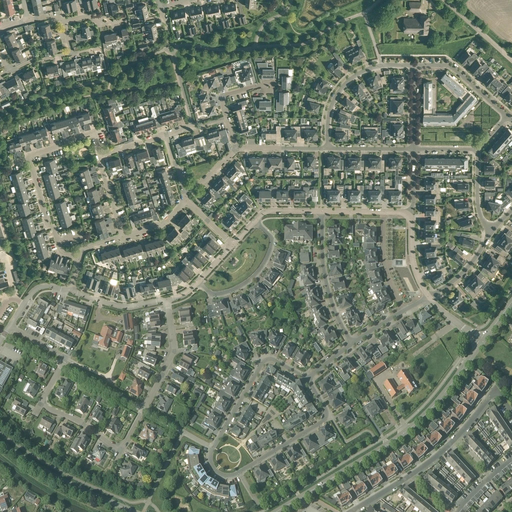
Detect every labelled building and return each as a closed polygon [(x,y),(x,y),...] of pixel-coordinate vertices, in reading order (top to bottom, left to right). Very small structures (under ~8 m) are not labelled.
[(41,1),(32,3),(33,8),(42,6),(41,3),(46,2),(45,0),(41,1)] [(58,0),(60,6),(63,5),(64,11),(70,10),(68,1),(64,2),(63,0),(58,0)] [(72,0),(73,0),(68,1),(70,10),(77,8),(75,2),(78,2),(77,0),(72,0)] [(78,0),(80,3),(83,2),(84,9),(91,7),(89,0),(78,0)] [(117,4),(113,5),(113,4),(108,5),(107,1),(103,2),(105,13),(109,12),(110,14),(115,13),(115,11),(118,10),(117,4)] [(421,1),(409,1),(409,11),(421,12),(421,1)] [(135,10),(135,13),(147,10),(147,8),(146,8),(145,4),(138,6),(138,9),(135,10)] [(226,14),(229,13),(230,17),(232,17),(230,4),(227,5),(224,6),(226,14)] [(147,10),(135,13),(136,16),(140,15),(140,18),(148,17),(147,13),(148,13),(147,10)] [(182,23),(179,11),(177,11),(177,12),(173,12),(175,20),(176,24),(182,23)] [(428,33),(429,16),(421,16),(421,19),(404,18),(404,32),(420,33),(428,33)] [(37,23),(39,31),(50,29),(49,23),(46,24),(45,21),(37,23)] [(145,32),(157,29),(156,27),(155,27),(154,23),(142,26),(142,27),(143,32),(145,32)] [(81,34),(81,37),(76,38),(76,41),(87,39),(86,36),(94,34),(93,30),(89,30),(88,25),(82,27),(83,33),(81,34)] [(4,36),(6,41),(14,37),(17,36),(13,28),(6,32),(7,35),(4,36)] [(119,36),(120,38),(121,44),(120,42),(125,41),(125,37),(128,36),(127,28),(121,29),(122,35),(119,36)] [(50,29),(39,31),(40,37),(42,36),(42,39),(44,39),(49,38),(48,35),(51,34),(50,29)] [(157,29),(145,32),(145,34),(149,34),(149,37),(145,37),(146,41),(149,40),(149,41),(155,40),(154,37),(157,36),(156,32),(157,32),(157,29)] [(115,32),(109,33),(112,47),(117,46),(116,45),(121,44),(120,38),(117,39),(115,32)] [(104,35),(105,41),(102,42),(103,48),(107,47),(107,48),(112,47),(109,33),(104,35)] [(14,37),(6,41),(9,46),(12,44),(13,47),(22,43),(20,39),(18,39),(16,40),(14,37)] [(44,39),(42,39),(44,39),(45,42),(44,42),(45,47),(47,47),(56,45),(55,39),(51,40),(51,37),(49,38),(44,39)] [(144,43),(144,41),(139,42),(140,49),(141,49),(141,50),(147,49),(147,47),(148,47),(147,42),(144,43)] [(22,43),(13,47),(15,50),(11,51),(14,56),(22,52),(20,50),(24,48),(23,45),(22,43)] [(56,45),(47,47),(49,52),(47,52),(48,55),(54,54),(53,51),(57,50),(56,45)] [(349,59),(352,64),(360,59),(359,57),(360,56),(359,53),(362,52),(360,47),(355,50),(354,48),(350,50),(351,52),(347,54),(347,55),(346,55),(348,59),(349,59)] [(459,59),(465,64),(467,62),(469,64),(477,56),(474,53),(472,55),(466,51),(459,59)] [(22,52),(14,56),(16,61),(19,60),(21,62),(26,59),(25,57),(24,57),(22,52)] [(99,55),(94,57),(97,70),(97,69),(97,68),(101,68),(101,69),(105,68),(103,57),(100,58),(99,55)] [(91,57),(86,58),(88,67),(92,67),(93,70),(97,70),(94,57),(95,59),(92,60),(91,57)] [(81,62),(78,63),(80,73),(85,72),(84,68),(88,67),(86,58),(80,59),(81,62)] [(328,67),(329,68),(328,69),(329,70),(328,70),(331,73),(332,72),(336,77),(342,71),(339,68),(343,64),(338,60),(334,63),(333,64),(332,62),(330,62),(328,65),(328,67)] [(470,69),(476,74),(478,71),(480,74),(488,66),(485,63),(483,65),(477,60),(470,69)] [(74,61),(69,62),(71,71),(75,70),(76,74),(80,73),(78,63),(75,63),(74,61)] [(71,71),(69,62),(64,63),(65,66),(62,66),(64,77),(69,76),(68,72),(71,71)] [(238,80),(240,79),(241,82),(250,79),(250,77),(253,76),(252,70),(250,63),(243,65),(244,68),(235,71),(238,80)] [(267,63),(258,63),(260,70),(263,70),(263,76),(274,76),(274,68),(273,68),(273,66),(267,66),(267,63)] [(57,64),(51,66),(53,74),(59,73),(59,74),(62,74),(61,67),(58,68),(57,64)] [(53,74),(51,66),(46,67),(47,70),(44,71),(46,77),(48,77),(48,75),(53,74)] [(33,68),(28,71),(31,78),(36,76),(37,78),(40,76),(37,70),(35,72),(33,68)] [(483,80),(489,85),(496,77),(492,74),(493,72),(489,68),(482,75),(485,78),(483,80)] [(279,69),(279,77),(283,77),(283,86),(291,86),(291,76),(290,76),(290,75),(288,75),(288,69),(279,69)] [(31,78),(28,71),(23,73),(25,76),(22,78),(25,83),(27,82),(26,81),(31,78)] [(445,73),(441,78),(442,78),(446,82),(444,83),(448,86),(454,79),(449,74),(448,75),(445,73)] [(222,74),(217,76),(220,85),(223,84),(224,86),(232,84),(229,76),(224,78),(222,74)] [(381,79),(377,81),(375,75),(368,78),(369,79),(368,79),(369,83),(370,82),(372,87),(376,86),(377,88),(383,88),(383,83),(381,79)] [(205,83),(203,87),(210,91),(211,88),(220,85),(217,76),(214,77),(214,78),(207,80),(207,83),(205,83)] [(15,77),(10,80),(15,90),(16,91),(19,90),(24,87),(19,78),(16,80),(15,77)] [(496,77),(489,85),(489,86),(490,84),(496,89),(497,89),(498,90),(499,88),(501,90),(507,84),(504,81),(502,83),(496,77)] [(315,89),(320,92),(321,90),(324,92),(328,87),(326,86),(328,82),(322,79),(320,82),(318,81),(315,87),(316,87),(315,89)] [(454,79),(448,86),(451,89),(452,88),(454,89),(457,87),(460,84),(454,79)] [(7,84),(3,86),(7,96),(12,93),(12,92),(11,91),(15,90),(10,80),(6,82),(7,84)] [(424,85),(424,92),(434,92),(434,88),(432,88),(432,82),(426,82),(426,85),(424,85)] [(404,83),(391,83),(391,92),(397,92),(397,89),(403,89),(403,83),(404,83)] [(362,89),(359,84),(353,88),(353,89),(355,92),(356,92),(360,98),(366,94),(370,100),(373,98),(365,87),(362,89)] [(457,87),(454,89),(456,91),(455,92),(458,96),(458,95),(465,88),(460,84),(457,87)] [(508,86),(503,91),(507,94),(505,97),(511,103),(511,93),(510,91),(511,89),(508,86)] [(200,103),(201,106),(210,103),(208,94),(210,91),(203,87),(201,91),(201,94),(199,94),(201,102),(200,103)] [(465,88),(458,95),(460,97),(459,98),(462,101),(462,100),(463,99),(464,100),(471,94),(465,88)] [(280,100),(277,99),(277,110),(283,110),(283,102),(287,102),(287,101),(289,101),(289,91),(280,91),(280,100)] [(471,94),(464,100),(466,102),(465,103),(469,107),(470,108),(471,108),(476,102),(474,101),(476,99),(471,94)] [(253,97),(257,109),(271,109),(271,101),(262,101),(262,97),(253,97)] [(316,111),(317,111),(320,104),(314,102),(315,99),(308,97),(305,108),(313,110),(312,111),(316,112),(316,111)] [(351,101),(346,97),(342,102),(343,103),(342,104),(345,106),(346,105),(350,109),(354,103),(356,105),(359,102),(354,98),(351,101)] [(390,97),(390,106),(402,106),(402,100),(395,100),(395,97),(390,97)] [(232,106),(234,112),(243,109),(242,105),(247,103),(246,100),(238,102),(239,104),(232,106)] [(104,114),(114,111),(119,110),(118,104),(116,106),(115,102),(108,104),(109,106),(103,108),(105,114),(104,114)] [(210,103),(201,106),(204,113),(207,112),(208,116),(216,113),(214,105),(211,106),(210,103)] [(461,103),(456,109),(457,110),(458,110),(462,115),(464,116),(469,110),(467,109),(469,107),(465,103),(463,104),(461,103)] [(174,109),(169,110),(173,122),(178,121),(176,114),(179,113),(178,110),(180,109),(178,104),(176,105),(177,107),(174,107),(174,109)] [(168,124),(164,112),(159,113),(156,105),(153,106),(157,119),(160,118),(162,124),(167,123),(168,124)] [(158,120),(157,119),(153,106),(151,106),(151,108),(152,113),(151,115),(151,116),(148,117),(149,120),(152,130),(151,129),(157,127),(155,121),(158,120)] [(402,106),(390,106),(390,115),(400,115),(400,112),(402,112),(402,106)] [(169,110),(164,112),(168,124),(173,122),(169,110)] [(88,112),(83,114),(88,130),(90,129),(89,124),(88,124),(87,121),(91,120),(88,112)] [(356,116),(346,112),(345,115),(339,112),(336,119),(337,120),(341,122),(341,121),(346,123),(347,119),(354,122),(356,116)] [(83,114),(77,115),(80,124),(83,123),(84,125),(83,126),(85,130),(88,130),(83,114)] [(245,114),(236,117),(238,122),(246,120),(245,114)] [(424,114),(424,122),(427,122),(427,124),(435,124),(435,122),(435,116),(433,116),(433,114),(424,114)] [(435,116),(435,122),(437,122),(437,124),(445,124),(445,114),(437,114),(437,116),(435,116)] [(445,114),(445,124),(454,124),(458,119),(454,115),(453,116),(452,115),(452,114),(448,114),(445,114)] [(115,116),(106,119),(108,124),(114,122),(115,125),(122,123),(121,121),(120,120),(117,121),(115,117),(115,116)] [(72,117),(66,118),(69,127),(72,126),(73,129),(72,129),(74,134),(77,133),(72,117)] [(61,120),(55,122),(58,130),(62,129),(62,132),(61,132),(63,137),(66,136),(61,120)] [(246,120),(238,122),(239,128),(248,125),(246,120)] [(390,120),(390,130),(403,130),(403,129),(402,129),(402,124),(397,124),(397,120),(396,120),(390,120)] [(139,123),(134,125),(133,121),(129,122),(131,128),(134,127),(136,134),(142,133),(139,123)] [(47,123),(49,130),(52,129),(52,132),(58,130),(55,122),(50,124),(50,123),(47,123)] [(49,130),(47,123),(44,124),(45,128),(40,130),(42,138),(48,136),(46,131),(49,130)] [(123,126),(124,125),(123,123),(122,123),(115,125),(116,128),(110,130),(111,135),(110,135),(120,133),(118,127),(123,126)] [(248,125),(239,128),(241,134),(247,132),(248,135),(257,132),(256,127),(249,129),(248,125)] [(271,130),(271,139),(276,139),(276,136),(281,136),(281,125),(276,125),(276,130),(271,130)] [(285,138),(291,138),(291,129),(285,129),(285,126),(282,126),(282,132),(285,132),(285,138)] [(291,129),(291,138),(297,138),(297,130),(300,130),(300,126),(294,126),(294,129),(291,129)] [(310,139),(311,139),(311,129),(305,129),(305,126),(302,126),(302,132),(305,132),(305,139),(309,139),(309,138),(310,138),(310,139)] [(262,137),(266,136),(266,139),(271,139),(271,130),(266,130),(266,127),(262,127),(262,137)] [(349,128),(342,127),(342,129),(342,132),(336,132),(336,139),(337,139),(337,140),(341,140),(341,139),(346,139),(346,135),(349,135),(349,128)] [(369,139),(371,139),(371,127),(371,130),(369,130),(369,127),(362,127),(362,133),(365,133),(365,140),(369,140),(369,139)] [(371,127),(371,139),(373,139),(373,140),(377,140),(377,133),(380,133),(380,127),(371,127)] [(218,128),(212,130),(215,140),(220,138),(220,141),(223,143),(229,141),(226,129),(219,131),(218,128)] [(40,130),(34,131),(39,147),(42,147),(41,142),(40,142),(39,139),(42,138),(40,130)] [(204,136),(201,137),(204,149),(205,152),(208,151),(208,149),(211,149),(210,147),(212,144),(211,141),(215,140),(212,130),(207,132),(208,135),(204,136)] [(34,131),(29,133),(32,141),(35,140),(36,143),(35,143),(36,148),(39,147),(34,131)] [(29,133),(24,135),(28,151),(31,150),(30,145),(29,145),(28,142),(32,141),(29,133)] [(120,133),(110,135),(112,141),(119,139),(120,142),(126,140),(125,137),(122,138),(120,133)] [(504,133),(500,138),(508,144),(511,140),(504,133)] [(24,135),(18,136),(21,145),(24,144),(25,146),(24,147),(26,152),(28,151),(24,135)] [(18,136),(13,138),(18,157),(22,156),(21,151),(19,152),(18,149),(22,148),(21,145),(18,136)] [(187,138),(191,150),(196,149),(199,151),(204,149),(201,137),(198,138),(194,139),(193,136),(187,138)] [(7,140),(8,143),(9,147),(10,151),(14,150),(15,153),(13,153),(15,158),(18,157),(13,138),(7,140)] [(187,152),(191,150),(187,138),(182,139),(182,142),(176,144),(180,156),(185,155),(187,152)] [(500,138),(496,142),(504,149),(508,144),(500,138)] [(496,142),(492,146),(500,153),(504,149),(496,142)] [(155,155),(152,156),(154,164),(154,165),(156,164),(156,163),(157,163),(156,160),(164,158),(162,152),(160,152),(158,146),(153,148),(155,155)] [(500,153),(492,146),(488,151),(495,158),(500,153)] [(147,150),(141,151),(144,160),(149,158),(150,163),(153,162),(154,164),(152,156),(150,157),(149,154),(148,154),(147,150)] [(136,153),(138,160),(135,161),(138,170),(141,169),(139,161),(144,160),(141,151),(136,153)] [(127,164),(124,164),(127,173),(130,172),(128,166),(133,165),(131,155),(125,156),(127,164)] [(318,176),(318,168),(315,168),(315,166),(315,156),(314,156),(314,155),(310,155),(310,156),(308,156),(308,166),(312,166),(312,171),(314,171),(314,176),(318,176)] [(331,166),(334,166),(334,157),(334,156),(333,156),(333,155),(329,155),(329,156),(328,156),(328,166),(328,168),(324,168),(324,174),(328,174),(328,171),(331,171),(331,166)] [(256,157),(256,167),(260,167),(260,170),(265,170),(265,156),(262,156),(262,157),(256,157)] [(265,156),(265,170),(266,170),(266,171),(268,171),(268,169),(271,169),(272,167),(275,167),(275,157),(268,157),(268,156),(265,156)] [(249,157),(249,161),(246,161),(246,166),(247,169),(249,169),(249,167),(256,167),(256,157),(249,157)] [(275,157),(275,167),(279,167),(279,170),(285,170),(285,159),(284,162),(282,162),(282,157),(275,157)] [(285,159),(285,170),(285,169),(288,169),(288,167),(294,167),(294,169),(300,169),(300,167),(298,163),(294,163),(294,157),(288,157),(288,159),(285,159)] [(334,157),(334,166),(340,166),(340,169),(343,169),(343,163),(343,160),(340,160),(340,157),(334,157)] [(349,166),(354,166),(354,157),(349,157),(348,166),(345,166),(345,169),(349,169),(349,166)] [(360,157),(354,157),(354,166),(354,169),(364,169),(364,166),(360,166),(360,157)] [(366,169),(375,169),(375,157),(369,157),(369,160),(366,160),(366,169)] [(375,157),(375,169),(380,169),(380,171),(384,171),(384,160),(381,160),(381,157),(375,157)] [(386,169),(395,170),(395,157),(395,158),(389,157),(389,165),(386,165),(386,169)] [(119,158),(114,160),(116,168),(121,166),(123,171),(126,170),(127,173),(124,164),(122,165),(121,162),(120,163),(119,158)] [(44,162),(46,167),(56,164),(54,159),(44,162)] [(495,168),(493,168),(493,165),(498,165),(498,164),(493,159),(490,162),(490,165),(485,165),(485,166),(484,166),(484,170),(484,173),(493,173),(495,173),(495,168)] [(109,175),(110,175),(110,177),(112,176),(112,174),(111,169),(116,168),(114,160),(108,161),(111,168),(108,169),(109,175)] [(48,173),(43,175),(57,171),(56,164),(46,167),(48,173)] [(234,164),(230,168),(237,175),(241,171),(243,173),(245,170),(240,166),(238,168),(234,164)] [(79,170),(80,176),(89,173),(96,171),(95,169),(89,171),(88,168),(79,170)] [(156,169),(157,172),(158,177),(167,174),(165,169),(162,170),(161,168),(156,169)] [(230,176),(228,179),(235,186),(234,185),(233,183),(235,181),(233,179),(237,175),(230,168),(226,173),(230,176)] [(11,174),(12,180),(22,177),(20,171),(11,174)] [(57,171),(43,175),(45,180),(55,177),(53,172),(57,171)] [(89,173),(80,176),(82,181),(98,177),(97,174),(90,176),(89,173)] [(485,184),(485,188),(495,188),(495,180),(497,180),(497,176),(491,176),(491,180),(485,180),(485,181),(484,181),(484,184),(485,184)] [(22,177),(12,180),(14,186),(24,183),(22,177)] [(55,177),(45,180),(47,186),(56,184),(55,177)] [(98,177),(82,181),(84,187),(93,184),(92,181),(98,179),(98,177)] [(222,177),(217,181),(224,188),(228,184),(232,187),(233,188),(235,186),(228,179),(225,181),(222,177)] [(392,201),(395,201),(395,179),(395,188),(389,188),(389,185),(386,185),(386,192),(389,192),(389,200),(392,200),(392,201)] [(458,191),(468,191),(468,188),(469,188),(469,184),(468,184),(468,183),(461,183),(461,179),(453,179),(453,183),(458,183),(458,191)] [(433,188),(433,191),(440,191),(440,187),(438,187),(438,182),(435,182),(435,181),(429,181),(429,180),(424,180),(424,184),(425,184),(425,188),(433,188)] [(217,189),(215,192),(220,196),(222,194),(220,192),(224,188),(217,181),(213,186),(217,189)] [(24,183),(14,186),(16,191),(25,189),(24,183)] [(56,184),(47,186),(49,192),(58,189),(56,184)] [(283,199),(288,199),(288,196),(291,196),(291,185),(288,185),(288,187),(288,190),(283,190),(283,199)] [(291,196),(291,197),(294,197),(294,200),(300,200),(300,190),(300,187),(295,187),(295,186),(295,185),(291,185),(291,196)] [(331,201),(334,201),(334,190),(331,190),(331,185),(324,185),(324,192),(328,192),(328,200),(331,200),(331,201)] [(334,190),(334,201),(337,201),(337,200),(340,200),(340,192),(343,192),(343,185),(340,185),(340,187),(337,187),(337,190),(334,190)] [(351,201),(354,201),(354,190),(351,190),(351,185),(345,185),(345,192),(348,192),(348,200),(351,200),(351,201)] [(354,190),(354,201),(357,201),(357,200),(360,200),(360,192),(364,192),(364,185),(357,185),(357,190),(354,190)] [(372,201),(375,201),(375,190),(372,190),(372,188),(369,188),(369,185),(365,185),(365,192),(369,192),(369,200),(372,200),(372,201)] [(375,186),(375,190),(375,201),(378,201),(378,200),(381,200),(381,192),(384,192),(384,185),(380,185),(380,186),(375,186)] [(256,195),(259,195),(259,199),(265,199),(265,190),(260,190),(260,186),(256,186),(256,195)] [(265,190),(265,199),(271,199),(271,195),(274,195),(274,186),(274,187),(270,187),(270,190),(265,190)] [(274,186),(274,195),(277,195),(277,199),(283,199),(283,190),(277,190),(277,186),(274,186)] [(300,190),(300,200),(306,200),(306,196),(309,196),(309,186),(303,186),(303,190),(300,190)] [(96,187),(87,190),(85,191),(86,196),(89,196),(104,191),(104,189),(97,191),(96,187)] [(25,189),(16,191),(18,197),(27,194),(25,189)] [(58,189),(49,192),(50,198),(60,195),(58,189)] [(209,190),(205,194),(212,201),(216,197),(218,199),(220,196),(215,192),(213,194),(209,190)] [(104,191),(89,196),(90,201),(99,199),(98,195),(105,193),(104,191)] [(440,191),(433,191),(433,195),(425,195),(425,199),(424,199),(424,203),(429,203),(429,202),(435,202),(435,198),(438,198),(438,195),(440,195),(440,191)] [(491,192),(485,192),(485,198),(485,205),(487,205),(487,209),(490,210),(490,211),(492,212),(494,202),(489,201),(488,195),(491,195),(491,192)] [(245,201),(241,205),(248,211),(252,207),(250,204),(253,201),(244,193),(240,197),(245,201)] [(26,201),(28,200),(29,200),(27,194),(18,197),(19,203),(17,204),(26,201)] [(201,199),(205,202),(203,205),(207,209),(210,207),(208,205),(212,201),(205,194),(201,199)] [(136,195),(127,198),(129,203),(128,203),(129,206),(133,204),(136,204),(138,203),(141,202),(141,199),(137,200),(136,195)] [(173,195),(165,198),(166,203),(162,204),(163,207),(174,204),(173,201),(175,200),(173,195)] [(494,202),(492,212),(495,212),(495,211),(498,212),(499,208),(501,208),(503,207),(511,200),(506,195),(504,197),(505,199),(502,201),(503,202),(502,204),(494,202)] [(459,210),(469,209),(468,206),(469,206),(469,202),(468,202),(468,201),(461,202),(460,198),(454,199),(455,203),(458,202),(459,210)] [(55,203),(57,209),(66,206),(65,200),(55,203)] [(26,201),(17,204),(19,209),(28,207),(26,201)] [(89,208),(90,212),(109,206),(108,204),(101,206),(100,202),(91,205),(92,207),(89,208)] [(232,208),(241,217),(243,215),(244,216),(248,211),(241,205),(239,207),(238,207),(236,206),(236,207),(233,205),(231,207),(232,208)] [(66,206),(57,209),(59,215),(68,212),(66,206)] [(109,206),(90,212),(92,217),(104,214),(103,210),(109,208),(109,206)] [(28,207),(19,209),(20,215),(30,212),(28,207)] [(433,214),(433,217),(440,218),(440,214),(438,214),(438,211),(435,211),(435,207),(425,207),(425,214),(433,214)] [(150,209),(144,211),(147,220),(153,218),(152,215),(154,214),(153,208),(150,209)] [(233,213),(229,218),(236,224),(240,220),(238,218),(240,216),(241,217),(232,208),(230,210),(233,213)] [(138,213),(141,222),(147,220),(144,211),(143,209),(138,211),(138,213)] [(68,212),(59,215),(60,221),(70,218),(68,212)] [(141,222),(138,213),(132,214),(133,217),(135,223),(141,222)] [(183,215),(181,217),(192,228),(188,224),(191,222),(195,225),(198,221),(194,217),(192,219),(186,214),(184,216),(183,215)] [(22,219),(23,225),(33,222),(31,216),(22,219)] [(464,228),(473,225),(472,222),(473,222),(472,218),(471,219),(471,217),(464,220),(463,216),(457,218),(458,221),(461,220),(464,228)] [(192,228),(181,217),(182,218),(180,221),(179,220),(177,221),(178,222),(178,223),(184,229),(182,231),(187,235),(189,233),(184,229),(187,226),(190,230),(192,228)] [(440,218),(433,217),(433,221),(425,221),(425,225),(424,225),(424,229),(429,229),(429,228),(435,228),(435,221),(440,221),(440,218)] [(70,218),(60,221),(62,226),(72,224),(70,218)] [(95,221),(96,226),(105,224),(112,222),(111,219),(105,221),(104,218),(95,221)] [(229,218),(225,222),(223,220),(221,223),(226,227),(228,225),(232,229),(236,224),(229,218)] [(33,222),(23,225),(25,231),(35,228),(33,222)] [(105,224),(96,226),(98,232),(114,227),(113,225),(106,227),(105,224)] [(285,228),(285,242),(293,242),(293,244),(303,244),(303,242),(312,242),(312,228),(302,228),(302,225),(301,225),(300,225),(299,225),(298,226),(294,226),(294,228),(285,228)] [(365,234),(365,238),(375,238),(375,237),(376,237),(376,230),(373,230),(373,231),(368,231),(365,228),(365,226),(357,226),(357,231),(362,231),(365,234)] [(114,227),(98,232),(100,237),(109,235),(108,231),(114,229),(114,227)] [(171,229),(169,231),(170,232),(181,241),(177,238),(179,235),(183,239),(187,235),(182,231),(180,233),(175,227),(172,230),(171,229)] [(328,235),(329,235),(339,235),(339,229),(339,227),(334,227),(334,229),(328,229),(328,235)] [(35,228),(25,231),(27,237),(42,232),(36,233),(35,228)] [(42,232),(27,237),(32,235),(34,241),(43,238),(42,232)] [(181,241),(170,232),(168,234),(167,233),(165,235),(166,236),(168,238),(166,240),(171,244),(172,242),(173,242),(175,240),(179,243),(181,241)] [(433,240),(433,244),(440,244),(440,240),(440,237),(435,237),(435,233),(429,233),(429,232),(424,232),(424,236),(425,236),(425,240),(433,240)] [(209,236),(205,240),(213,248),(218,244),(213,240),(215,238),(210,233),(208,235),(209,236)] [(462,245),(471,247),(472,244),(473,244),(474,241),(473,241),(474,240),(467,238),(468,234),(462,233),(461,236),(464,237),(462,245)] [(503,237),(502,239),(510,245),(511,241),(511,235),(511,237),(504,233),(501,237),(503,237)] [(329,235),(329,242),(332,242),(332,245),(342,245),(342,239),(339,239),(339,235),(329,235)] [(43,238),(34,241),(36,246),(45,244),(43,238)] [(158,238),(156,239),(156,240),(159,249),(162,248),(164,252),(166,252),(165,247),(162,238),(159,239),(158,238)] [(363,244),(363,248),(373,248),(373,244),(375,244),(375,242),(376,242),(376,239),(375,239),(375,238),(365,238),(365,244),(363,244)] [(510,245),(502,239),(501,240),(500,239),(497,243),(503,247),(500,251),(505,256),(508,253),(505,251),(510,245)] [(150,240),(150,242),(153,250),(156,249),(158,254),(160,253),(159,249),(156,240),(153,241),(152,240),(150,240)] [(196,244),(203,251),(205,249),(209,253),(213,248),(205,240),(200,245),(200,244),(198,246),(196,244)] [(153,250),(150,242),(147,243),(147,241),(144,242),(145,244),(147,252),(151,251),(152,256),(155,255),(153,250)] [(137,243),(134,244),(139,259),(137,254),(140,253),(142,258),(147,256),(145,250),(143,251),(140,244),(137,245),(137,243)] [(45,244),(36,246),(37,252),(47,249),(45,244)] [(197,253),(194,255),(201,262),(205,257),(201,253),(203,251),(196,244),(194,246),(194,247),(195,248),(194,250),(197,253)] [(440,244),(433,244),(433,247),(425,249),(426,253),(425,253),(425,257),(430,256),(430,255),(436,254),(435,247),(440,247),(440,244)] [(128,246),(129,247),(131,256),(135,255),(136,260),(139,259),(134,246),(131,247),(131,245),(128,246)] [(452,258),(460,264),(462,262),(462,263),(465,260),(464,259),(465,258),(459,254),(462,251),(456,246),(452,251),(455,254),(452,258)] [(112,248),(112,249),(116,263),(115,258),(118,257),(120,262),(125,260),(123,254),(120,255),(118,247),(115,248),(114,247),(112,248)] [(131,256),(129,247),(125,248),(125,247),(123,248),(123,249),(125,258),(129,257),(130,262),(133,261),(131,256)] [(328,259),(339,258),(339,251),(338,251),(338,247),(331,247),(332,251),(328,251),(328,256),(328,259)] [(373,248),(363,248),(362,248),(363,253),(365,252),(366,259),(376,258),(376,257),(377,257),(376,253),(375,253),(375,251),(374,251),(373,248)] [(47,249),(37,252),(39,258),(49,255),(47,249)] [(111,264),(106,249),(106,251),(103,252),(103,250),(100,251),(101,253),(101,255),(99,256),(101,262),(103,261),(107,260),(108,265),(111,264)] [(109,249),(106,249),(111,264),(109,259),(112,258),(114,263),(116,263),(112,249),(109,250),(109,249)] [(276,256),(275,258),(283,261),(284,259),(287,260),(290,254),(284,252),(283,255),(277,252),(277,253),(276,253),(275,256),(276,256)] [(301,264),(309,263),(308,254),(300,255),(301,264)] [(488,259),(488,261),(496,266),(501,260),(503,261),(505,258),(499,255),(496,259),(490,254),(487,259),(488,259)] [(184,258),(190,264),(192,262),(197,266),(201,262),(194,255),(192,258),(190,256),(189,256),(186,259),(184,258)] [(184,267),(181,269),(188,275),(192,271),(188,266),(190,264),(184,258),(181,261),(183,262),(181,264),(184,267)] [(283,261),(275,258),(274,260),(273,260),(272,262),(273,263),(272,263),(278,266),(277,269),(283,271),(284,268),(282,267),(284,264),(282,264),(283,261)] [(365,270),(366,270),(376,268),(375,264),(377,264),(376,262),(377,262),(377,258),(376,258),(366,259),(367,265),(364,265),(365,270)] [(436,266),(438,269),(444,267),(443,263),(441,264),(439,258),(437,259),(436,258),(431,260),(430,259),(426,260),(427,264),(428,264),(429,268),(436,266)] [(48,269),(54,271),(58,260),(56,260),(55,260),(51,259),(48,269)] [(58,260),(54,271),(60,273),(63,263),(59,262),(60,262),(59,261),(58,260)] [(499,268),(496,266),(488,261),(487,262),(486,261),(483,265),(489,269),(487,274),(492,277),(499,268)] [(63,263),(60,273),(67,275),(70,265),(66,264),(66,263),(65,263),(64,262),(64,263),(63,263)] [(335,277),(341,276),(341,272),(340,264),(328,266),(329,269),(330,269),(330,274),(334,273),(335,277)] [(0,289),(9,287),(7,280),(4,280),(2,274),(5,273),(3,266),(0,267),(0,265),(0,289)] [(303,272),(304,276),(313,275),(312,268),(310,269),(309,265),(301,267),(302,272),(303,272)] [(444,267),(438,269),(439,273),(432,277),(434,280),(434,281),(436,284),(440,282),(439,281),(445,278),(443,274),(447,272),(446,270),(444,267)] [(376,268),(366,270),(367,274),(368,274),(370,280),(380,277),(380,276),(379,273),(378,271),(377,271),(376,268)] [(181,269),(179,272),(176,269),(172,273),(177,278),(179,276),(184,280),(188,275),(181,269)] [(85,277),(88,278),(86,285),(91,286),(94,277),(91,276),(93,272),(87,270),(85,277)] [(268,274),(267,275),(274,281),(276,279),(277,280),(279,277),(281,279),(284,276),(279,272),(277,275),(271,271),(270,271),(269,271),(268,273),(268,274)] [(94,277),(91,286),(96,288),(98,282),(101,282),(103,275),(98,274),(98,275),(95,274),(94,277)] [(169,278),(163,279),(165,288),(171,287),(170,281),(175,279),(171,274),(168,274),(169,278)] [(473,279),(472,280),(482,289),(490,281),(485,276),(481,280),(476,274),(472,278),(473,279)] [(103,275),(101,282),(104,283),(102,290),(107,291),(110,282),(111,279),(108,278),(108,277),(105,276),(103,275)] [(127,282),(130,295),(132,294),(132,296),(136,295),(134,287),(137,286),(136,282),(135,278),(135,275),(133,276),(134,278),(132,278),(133,282),(128,283),(127,282)] [(274,281),(267,275),(266,277),(265,276),(263,279),(264,279),(263,280),(269,285),(267,287),(270,289),(274,284),(273,283),(274,281)] [(313,275),(304,276),(304,280),(303,280),(304,286),(312,285),(312,281),(314,281),(313,275)] [(157,277),(154,278),(155,284),(158,283),(159,289),(165,288),(163,279),(157,281),(157,277)] [(380,277),(370,280),(372,286),(370,287),(371,291),(372,291),(381,287),(380,284),(382,284),(381,282),(382,281),(381,278),(380,278),(380,277)] [(149,282),(146,283),(148,292),(154,291),(152,284),(155,284),(154,278),(148,279),(149,282)] [(333,284),(334,289),(333,289),(334,292),(345,289),(343,282),(342,278),(335,280),(336,284),(333,284)] [(482,289),(472,280),(471,281),(470,279),(467,283),(473,288),(469,292),(474,297),(482,289)] [(110,282),(107,291),(112,293),(114,287),(119,288),(119,291),(119,280),(116,280),(115,284),(110,282)] [(119,280),(119,291),(123,290),(125,296),(130,295),(127,282),(125,283),(124,282),(122,282),(119,283),(119,280)] [(139,281),(136,282),(137,286),(137,288),(140,287),(141,293),(148,292),(146,283),(145,280),(139,282),(139,281)] [(493,282),(483,291),(486,294),(495,285),(493,282)] [(255,288),(254,289),(259,296),(261,294),(262,296),(265,294),(266,295),(269,293),(265,288),(262,290),(258,285),(258,286),(257,285),(255,287),(255,288)] [(307,294),(308,298),(318,295),(316,289),(313,289),(313,286),(304,289),(306,294),(307,294)] [(381,287),(372,291),(374,295),(375,294),(378,300),(387,296),(386,295),(387,295),(385,291),(385,292),(384,290),(383,290),(381,287)] [(259,296),(254,289),(252,290),(252,289),(249,291),(250,292),(249,293),(254,298),(251,301),(255,305),(258,303),(256,302),(259,300),(257,298),(259,296)] [(459,291),(455,294),(455,295),(450,299),(453,303),(452,303),(454,306),(457,304),(457,303),(463,298),(460,295),(461,294),(459,291)] [(318,295),(308,298),(309,301),(308,302),(310,307),(318,305),(317,302),(320,301),(318,295)] [(344,308),(350,306),(349,302),(350,302),(347,295),(336,299),(337,302),(338,302),(339,306),(343,305),(344,308)] [(239,298),(237,299),(241,307),(243,306),(244,307),(247,306),(248,309),(251,307),(249,302),(246,303),(243,296),(242,297),(242,296),(239,297),(239,298)] [(379,303),(375,314),(383,310),(382,309),(383,305),(388,302),(388,303),(391,302),(388,296),(387,296),(378,300),(379,303)] [(41,299),(38,304),(46,309),(48,305),(53,308),(55,305),(47,300),(46,302),(41,299)] [(241,307),(237,299),(235,299),(232,300),(233,301),(232,301),(235,308),(232,309),(234,315),(238,313),(237,312),(240,310),(239,308),(241,307)] [(220,302),(218,303),(220,312),(222,311),(223,314),(226,313),(227,315),(230,314),(229,308),(225,309),(224,301),(223,302),(223,301),(219,302),(220,302)] [(480,307),(474,301),(471,304),(476,310),(480,307)] [(59,308),(58,314),(60,315),(61,314),(66,316),(67,313),(70,305),(64,303),(62,309),(59,308)] [(212,318),(221,316),(220,312),(218,303),(216,303),(212,303),(213,304),(212,304),(213,310),(210,310),(212,318)] [(38,305),(35,310),(43,314),(46,309),(38,304),(38,305)] [(67,313),(73,315),(76,305),(74,305),(74,306),(70,305),(67,313)] [(76,305),(73,315),(78,317),(81,308),(77,307),(77,306),(76,305)] [(178,312),(179,319),(189,317),(188,313),(191,313),(190,307),(184,308),(184,311),(178,312)] [(314,315),(315,318),(325,315),(322,309),(320,310),(318,307),(310,310),(313,315),(314,315)] [(81,308),(78,317),(84,318),(82,322),(85,323),(87,317),(84,316),(86,310),(81,308)] [(344,316),(347,321),(356,317),(353,311),(351,308),(345,311),(347,314),(344,316)] [(35,310),(33,315),(40,319),(43,314),(35,310)] [(425,321),(431,318),(428,314),(429,313),(427,310),(424,312),(425,313),(418,317),(420,321),(419,321),(421,324),(425,322),(425,321)] [(145,317),(148,316),(149,323),(158,321),(157,315),(152,316),(151,313),(144,314),(145,317)] [(29,319),(38,324),(40,319),(33,315),(30,319),(29,319)] [(325,315),(315,318),(317,322),(316,323),(318,328),(326,325),(324,322),(327,321),(325,315)] [(347,321),(346,322),(349,327),(355,324),(356,326),(360,324),(359,322),(360,322),(356,316),(356,317),(347,321)] [(189,317),(179,319),(180,325),(186,324),(187,328),(193,327),(192,321),(189,321),(189,317)] [(38,324),(29,319),(27,324),(32,327),(31,329),(39,334),(42,335),(45,330),(42,329),(41,330),(36,327),(38,324)] [(159,322),(158,321),(149,323),(146,323),(147,327),(147,333),(156,331),(155,328),(159,328),(159,325),(161,325),(160,322),(159,322)] [(404,324),(409,333),(409,332),(412,330),(415,335),(421,332),(417,324),(413,326),(410,321),(404,325),(404,324)] [(409,333),(404,324),(398,327),(401,333),(398,335),(401,341),(407,338),(405,336),(409,333)] [(183,341),(193,340),(192,340),(192,337),(194,336),(193,331),(195,331),(195,327),(189,328),(189,334),(183,335),(184,341),(183,341)] [(321,338),(319,339),(320,341),(322,340),(323,339),(333,334),(330,328),(327,330),(325,327),(319,330),(321,333),(323,337),(321,338)] [(114,332),(103,328),(100,337),(95,336),(93,340),(98,342),(98,341),(100,342),(98,346),(106,349),(109,341),(118,344),(122,334),(117,333),(115,339),(111,338),(114,332)] [(47,340),(49,340),(53,332),(48,329),(44,337),(48,339),(47,339),(47,340)] [(53,332),(49,340),(50,341),(50,340),(54,342),(58,334),(53,332)] [(266,339),(266,332),(257,333),(257,335),(250,336),(251,342),(253,342),(254,347),(257,346),(257,348),(260,347),(260,346),(263,345),(262,339),(266,339)] [(389,332),(383,336),(391,348),(394,346),(394,345),(393,343),(395,342),(396,344),(400,342),(396,336),(393,338),(389,332)] [(151,339),(151,342),(160,343),(160,337),(154,336),(154,333),(147,333),(147,339),(151,339)] [(323,339),(327,345),(327,344),(328,346),(332,344),(331,342),(337,339),(333,333),(333,334),(323,339)] [(58,334),(54,342),(58,344),(57,345),(58,346),(63,337),(58,334)] [(282,344),(286,338),(279,335),(278,337),(272,334),(268,340),(271,342),(269,345),(270,345),(269,346),(272,348),(272,347),(276,349),(279,343),(282,344)] [(391,348),(383,336),(384,337),(378,341),(381,346),(378,348),(382,355),(388,352),(385,347),(389,344),(391,348)] [(63,337),(58,346),(60,346),(64,348),(68,340),(69,340),(70,339),(67,337),(66,339),(63,337)] [(68,340),(64,348),(69,350),(72,345),(75,347),(78,340),(73,338),(71,342),(69,340),(68,340)] [(193,340),(183,341),(184,348),(190,347),(191,352),(197,351),(196,342),(193,343),(193,340)] [(146,345),(146,351),(152,351),(153,348),(159,349),(160,343),(151,342),(150,345),(146,345)] [(246,350),(248,349),(245,343),(234,349),(236,353),(235,356),(245,362),(248,356),(246,355),(247,353),(245,351),(246,350)] [(318,353),(321,351),(316,344),(312,345),(318,353)] [(441,361),(430,345),(424,349),(434,365),(441,361)] [(295,355),(298,349),(292,346),(291,347),(288,346),(282,355),(286,357),(285,358),(288,359),(289,359),(292,354),(295,355)] [(363,349),(363,350),(369,359),(370,359),(369,358),(372,355),(376,360),(381,356),(376,349),(373,351),(370,347),(364,351),(363,349)] [(146,351),(144,350),(142,357),(146,358),(144,363),(154,367),(156,361),(153,359),(154,353),(146,351)] [(369,359),(363,350),(358,353),(362,359),(358,361),(362,367),(366,365),(364,362),(369,359)] [(308,360),(310,357),(304,354),(303,355),(299,352),(296,358),(300,361),(298,364),(299,365),(298,365),(301,367),(302,366),(304,367),(306,364),(307,365),(309,361),(308,360)] [(185,356),(181,361),(190,366),(192,362),(195,364),(198,359),(191,355),(190,358),(185,356)] [(349,359),(344,363),(351,372),(354,370),(356,372),(361,368),(357,362),(354,365),(349,359)] [(179,364),(180,365),(178,367),(183,370),(182,373),(183,374),(189,377),(192,371),(188,369),(190,366),(181,361),(181,362),(180,361),(179,364)] [(0,392),(13,369),(0,362),(0,392)] [(333,362),(327,365),(331,370),(336,367),(333,362)] [(373,378),(374,378),(387,369),(382,362),(369,371),(369,372),(373,378)] [(44,380),(48,371),(47,370),(48,368),(40,363),(38,366),(40,368),(37,374),(40,375),(39,377),(44,380)] [(139,363),(136,368),(140,370),(137,376),(146,381),(150,374),(147,373),(150,369),(139,363)] [(343,364),(338,368),(343,373),(339,376),(345,383),(350,379),(346,374),(350,371),(351,372),(344,363),(345,365),(343,365),(343,364)] [(234,371),(245,377),(245,376),(246,376),(248,373),(245,371),(245,370),(244,368),(239,366),(237,368),(236,368),(234,371)] [(264,376),(262,379),(271,384),(268,383),(271,377),(272,378),(272,377),(278,380),(281,374),(278,373),(275,370),(274,371),(269,369),(267,373),(266,372),(264,376)] [(409,395),(418,389),(416,387),(406,370),(397,376),(402,384),(396,388),(391,379),(383,384),(392,398),(400,393),(399,392),(404,388),(409,395)] [(235,372),(231,380),(234,382),(235,379),(242,382),(243,382),(244,379),(245,377),(234,371),(235,372)] [(369,372),(365,375),(369,382),(371,381),(370,380),(373,378),(369,372)] [(122,373),(118,380),(122,383),(126,375),(122,373)] [(181,385),(182,382),(185,383),(187,383),(188,381),(193,384),(195,380),(189,377),(183,374),(182,377),(175,373),(173,376),(174,377),(172,380),(181,385)] [(278,380),(275,385),(280,387),(281,386),(286,377),(285,378),(284,377),(284,376),(281,374),(278,380)] [(330,390),(332,393),(338,390),(342,388),(340,384),(334,388),(330,382),(332,380),(330,376),(330,375),(324,379),(325,380),(319,384),(320,386),(320,387),(323,392),(323,391),(325,393),(330,390)] [(286,377),(281,386),(286,388),(290,381),(288,379),(289,379),(286,377)] [(229,386),(228,389),(236,393),(237,391),(237,392),(239,389),(238,389),(238,388),(232,384),(234,382),(231,380),(228,378),(226,382),(229,383),(228,386),(229,386)] [(480,378),(476,382),(486,390),(488,387),(487,386),(489,384),(480,378)] [(261,383),(260,385),(268,389),(271,384),(262,379),(261,382),(261,383)] [(36,393),(38,389),(33,386),(34,383),(29,380),(27,384),(30,386),(25,394),(33,398),(36,393)] [(140,395),(142,391),(139,390),(142,384),(135,380),(129,392),(138,397),(139,394),(140,395)] [(64,400),(72,384),(66,381),(61,389),(59,388),(55,395),(64,400)] [(290,381),(286,388),(290,391),(290,392),(292,388),(295,382),(293,381),(292,382),(290,381)] [(299,386),(295,382),(292,388),(290,392),(291,393),(293,395),(297,392),(302,389),(299,386)] [(486,390),(476,382),(474,385),(475,386),(473,388),(482,394),(486,390)] [(165,391),(174,396),(177,398),(181,391),(185,393),(186,391),(182,389),(176,386),(174,389),(168,385),(165,391)] [(258,386),(257,389),(265,394),(268,389),(260,385),(259,387),(258,386)] [(193,394),(200,398),(203,393),(196,389),(193,394)] [(221,391),(219,394),(225,397),(226,394),(233,398),(233,397),(234,398),(235,395),(236,393),(228,389),(227,391),(225,390),(224,393),(221,391)] [(256,392),(255,394),(263,399),(265,394),(257,389),(255,392),(256,392)] [(297,392),(293,395),(294,394),(296,399),(304,394),(303,392),(304,392),(302,389),(297,392)] [(338,390),(332,393),(334,397),(329,400),(330,402),(329,403),(332,408),(333,407),(335,410),(340,407),(339,406),(343,404),(338,395),(340,393),(338,390)] [(469,392),(466,397),(475,404),(477,401),(478,399),(469,392)] [(220,402),(219,404),(227,409),(228,407),(228,408),(230,405),(229,404),(230,404),(223,400),(225,397),(219,394),(218,397),(220,399),(219,401),(220,402)] [(263,399),(255,394),(254,396),(253,395),(251,398),(262,404),(264,400),(263,399)] [(304,394),(296,399),(299,404),(308,398),(306,396),(305,396),(304,394)] [(166,409),(167,410),(172,401),(166,397),(163,403),(160,401),(157,408),(164,412),(166,409)] [(371,402),(378,414),(384,410),(380,404),(382,403),(379,397),(371,402)] [(475,404),(466,397),(462,402),(471,408),(472,409),(475,404)] [(308,398),(299,404),(302,408),(305,407),(305,406),(311,403),(309,400),(308,401),(307,399),(308,398)] [(453,398),(451,400),(458,406),(460,404),(456,401),(453,398)] [(90,408),(93,403),(90,401),(89,403),(82,399),(76,410),(83,413),(87,406),(90,408)] [(23,416),(27,410),(20,406),(22,403),(16,400),(13,405),(17,407),(14,412),(23,416)] [(378,414),(371,402),(362,408),(365,413),(368,412),(372,417),(373,417),(376,415),(378,414)] [(304,412),(301,414),(306,422),(309,420),(313,418),(312,417),(316,415),(314,410),(315,409),(312,406),(311,403),(305,406),(305,407),(308,412),(307,412),(308,413),(305,415),(304,412)] [(216,406),(213,411),(216,413),(217,410),(224,414),(224,413),(225,413),(226,411),(226,410),(227,409),(219,404),(218,406),(216,406)] [(355,424),(356,419),(352,418),(348,412),(351,410),(349,407),(343,411),(345,414),(339,417),(340,419),(340,420),(343,425),(343,424),(345,427),(350,424),(350,423),(351,423),(355,424)] [(459,407),(455,411),(464,418),(466,416),(465,415),(467,413),(459,407)] [(100,423),(102,418),(100,417),(102,414),(99,413),(100,410),(95,408),(92,413),(95,414),(92,419),(100,423)] [(114,408),(110,415),(114,418),(119,410),(114,408)] [(243,413),(242,414),(251,419),(254,414),(245,409),(244,412),(243,414),(243,413)] [(486,415),(489,419),(497,414),(494,409),(486,415)] [(211,418),(210,420),(218,424),(219,423),(221,420),(220,420),(221,419),(214,416),(216,413),(213,411),(210,417),(211,418)] [(464,418),(455,411),(451,415),(459,422),(460,422),(460,423),(464,418)] [(301,413),(296,416),(301,424),(303,423),(303,424),(306,422),(301,414),(301,413)] [(242,417),(241,419),(248,423),(251,419),(242,414),(241,416),(242,417)] [(497,414),(489,419),(492,424),(499,419),(497,415),(498,414),(497,414)] [(290,417),(291,419),(297,428),(299,426),(299,425),(301,424),(296,416),(295,415),(290,417)] [(50,428),(53,422),(49,420),(43,417),(39,425),(48,430),(46,432),(50,434),(53,429),(50,428)] [(239,420),(237,423),(249,430),(246,428),(248,423),(241,419),(240,421),(239,420)] [(291,419),(287,422),(291,430),(293,429),(294,429),(297,428),(291,419)] [(499,419),(492,424),(495,428),(502,423),(499,419)] [(117,434),(121,427),(119,426),(120,424),(112,420),(106,430),(114,434),(115,433),(117,434)] [(218,424),(210,420),(209,422),(207,421),(206,424),(203,422),(202,426),(208,429),(209,426),(216,430),(218,426),(217,426),(218,424)] [(447,420),(443,424),(451,432),(455,428),(447,420)] [(291,430),(287,422),(282,425),(287,433),(290,432),(289,431),(291,430)] [(249,430),(237,423),(235,426),(233,430),(234,431),(231,435),(237,438),(240,433),(246,436),(249,430)] [(502,423),(495,428),(498,432),(505,427),(502,423)] [(451,432),(443,424),(443,425),(439,429),(447,436),(451,432)] [(70,438),(74,430),(70,428),(69,428),(64,425),(61,430),(57,428),(54,435),(59,438),(62,433),(70,438)] [(157,428),(155,431),(145,426),(142,433),(141,432),(139,437),(143,439),(144,439),(147,441),(149,438),(154,440),(156,435),(161,437),(164,432),(157,428)] [(322,439),(319,441),(323,447),(326,445),(325,442),(331,438),(335,439),(336,435),(332,434),(331,433),(332,432),(329,427),(326,429),(326,428),(321,431),(321,432),(319,433),(322,439)] [(505,427),(498,432),(501,436),(508,431),(505,427)] [(272,431),(267,434),(272,442),(273,441),(274,441),(277,440),(272,431)] [(508,431),(501,436),(504,441),(511,436),(508,431)] [(434,432),(430,436),(438,445),(442,441),(434,432)] [(267,434),(262,437),(267,444),(269,443),(269,444),(272,442),(267,434)] [(470,435),(463,442),(466,445),(473,439),(470,435)] [(83,451),(89,440),(81,436),(78,441),(75,439),(70,449),(76,453),(79,449),(83,451)] [(253,445),(248,448),(251,454),(255,451),(256,453),(260,450),(263,448),(256,436),(250,440),(253,445)] [(256,436),(263,448),(265,446),(267,444),(262,437),(258,439),(256,436)] [(438,445),(430,436),(426,440),(433,449),(434,449),(438,445)] [(323,447),(319,441),(316,443),(312,437),(310,438),(305,441),(302,443),(306,448),(309,452),(318,446),(319,449),(323,447)] [(473,439),(466,445),(466,446),(467,445),(470,448),(477,442),(473,439)] [(477,442),(470,448),(474,452),(480,446),(477,442)] [(417,448),(416,448),(424,457),(428,453),(422,445),(417,448)] [(141,458),(145,451),(135,446),(131,452),(133,453),(132,456),(138,460),(139,457),(141,458)] [(480,446),(474,452),(477,456),(484,450),(480,446)] [(306,457),(302,450),(299,452),(296,447),(294,448),(293,448),(288,451),(289,451),(286,453),(289,458),(290,458),(292,462),(301,456),(303,459),(306,457)] [(100,461),(105,452),(96,448),(93,454),(89,452),(85,459),(91,462),(93,459),(93,460),(95,459),(96,458),(100,461)] [(424,457),(416,448),(412,451),(419,460),(419,461),(424,457)] [(188,456),(185,456),(185,458),(197,458),(198,453),(195,452),(195,451),(194,450),(193,449),(192,449),(191,449),(190,450),(189,450),(189,451),(188,456)] [(484,450),(477,456),(481,460),(487,454),(484,450)] [(443,459),(447,463),(454,456),(451,452),(443,459)] [(487,454),(481,460),(484,463),(491,457),(487,454)] [(407,455),(402,458),(409,468),(412,466),(411,466),(413,464),(407,455)] [(454,456),(447,463),(450,467),(457,461),(454,457),(455,456),(454,456)] [(286,469),(290,467),(286,461),(283,463),(279,457),(277,458),(272,461),(270,463),(273,468),(276,472),(285,466),(286,469)] [(491,457),(484,463),(488,467),(494,461),(491,457)] [(409,468),(402,458),(397,461),(403,471),(404,471),(409,468)] [(457,461),(450,467),(454,471),(460,465),(457,461)] [(131,476),(136,467),(130,464),(127,469),(126,468),(120,470),(122,479),(131,476)] [(187,472),(187,474),(199,470),(198,467),(200,467),(199,464),(188,466),(189,471),(187,472)] [(392,465),(387,468),(393,478),(396,476),(396,475),(398,474),(392,465)] [(460,465),(454,471),(457,474),(464,468),(460,465)] [(270,479),(273,477),(270,471),(266,473),(263,467),(261,468),(260,468),(255,471),(256,471),(253,473),(256,478),(257,478),(258,479),(257,483),(261,484),(262,480),(268,476),(270,479)] [(387,468),(382,471),(388,480),(388,481),(393,478),(387,468)] [(464,468),(457,474),(461,478),(467,472),(464,468)] [(199,470),(187,474),(188,475),(190,475),(193,480),(203,473),(201,471),(200,471),(199,470)] [(467,472),(461,478),(464,482),(471,476),(467,472)] [(203,473),(193,480),(196,484),(194,486),(196,488),(197,487),(204,480),(205,479),(204,477),(205,476),(203,473)] [(377,474),(372,478),(378,487),(378,486),(383,483),(377,474)] [(423,481),(427,485),(434,477),(430,474),(423,481)] [(471,476),(464,482),(468,486),(474,480),(471,476)] [(434,477),(427,485),(428,485),(428,484),(432,487),(438,480),(434,477)] [(378,487),(372,478),(367,481),(373,489),(373,490),(378,487)] [(204,480),(197,487),(198,488),(200,489),(206,482),(205,481),(204,480)] [(438,480),(432,487),(436,490),(442,483),(438,480)] [(202,490),(207,493),(213,483),(210,481),(209,483),(207,481),(206,482),(200,489),(199,490),(200,492),(202,490)] [(213,483),(207,493),(211,495),(209,500),(211,501),(217,487),(215,486),(216,485),(213,483)] [(362,483),(357,486),(363,496),(366,495),(365,494),(368,493),(362,483)] [(442,483),(436,490),(440,494),(446,487),(442,483)] [(511,488),(508,483),(503,487),(509,493),(511,490),(511,488)] [(217,487),(211,501),(214,502),(216,497),(220,498),(222,487),(219,486),(219,488),(217,487)] [(363,496),(357,486),(352,489),(357,499),(358,499),(363,496)] [(399,495),(403,498),(409,490),(405,487),(399,495)] [(446,487),(440,494),(444,497),(450,490),(446,487)] [(503,487),(499,490),(505,497),(509,493),(503,487)] [(228,489),(228,501),(230,501),(230,498),(235,497),(236,497),(236,496),(237,495),(237,494),(237,493),(236,492),(235,491),(234,491),(233,488),(228,489)] [(409,490),(403,498),(407,501),(413,495),(409,491),(410,491),(409,490)] [(450,490),(444,497),(448,500),(454,493),(450,490)] [(346,492),(341,495),(342,496),(348,506),(351,504),(350,503),(352,502),(346,492)] [(454,493),(448,500),(452,503),(458,497),(454,493)] [(496,493),(492,497),(499,503),(503,499),(496,493)] [(342,496),(341,495),(334,500),(336,503),(338,502),(342,508),(347,505),(348,506),(342,496)] [(413,495),(407,501),(411,505),(416,498),(413,495)] [(5,504),(9,503),(6,496),(0,498),(0,509),(1,511),(7,509),(5,504)] [(492,497),(489,501),(495,507),(499,503),(492,497)] [(416,498),(411,505),(415,508),(420,501),(416,498)] [(420,501),(415,508),(419,511),(424,504),(420,501)] [(489,501),(485,505),(491,511),(495,507),(489,501)]
